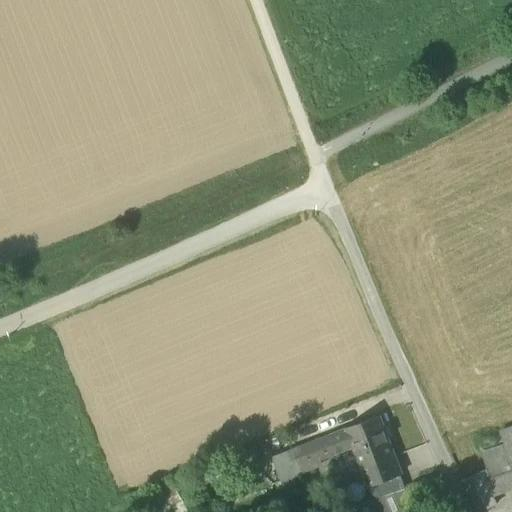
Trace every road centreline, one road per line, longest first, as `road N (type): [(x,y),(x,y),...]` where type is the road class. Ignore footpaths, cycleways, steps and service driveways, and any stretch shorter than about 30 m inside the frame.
road 1 (unclassified): [(0,327),(326,188)]
road 2 (unclassified): [(462,511),(326,188)]
road 3 (unclassified): [(326,188),(254,0)]
